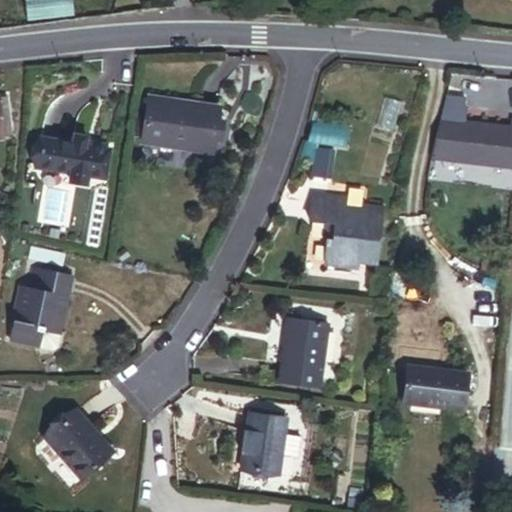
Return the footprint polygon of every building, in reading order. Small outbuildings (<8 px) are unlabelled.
[(23,0),(26,22),(71,17),(69,0),(23,0)] [(217,0),(213,15),(229,15),(233,0),(217,0)] [(205,157),(207,143),(210,124),(212,111),(141,100),(134,147),(205,157)] [(511,173),(511,133),(487,130),(471,128),(473,113),(452,111),(440,165),(511,173)] [(397,122),(379,117),(371,146),(388,151),(397,122)] [(213,144),(216,125),(210,124),(207,143),(213,144)] [(487,130),(511,133),(511,127),(488,124),(487,130)] [(81,183),(98,186),(102,158),(97,157),(98,152),(77,150),(78,144),(66,142),(65,152),(32,146),(28,176),(64,182),(63,189),(80,191),(81,183)] [(335,152),(302,148),(301,161),(316,163),(329,165),(333,166),(335,152)] [(329,165),(316,163),(314,175),(327,177),(329,165)] [(347,278),(363,280),(371,223),(354,221),(353,227),(334,224),(336,213),(301,208),(297,236),(312,237),(323,239),(321,257),(315,256),(311,281),(346,285),(347,278)] [(315,256),(321,257),(323,239),(312,237),(310,255),(315,256)] [(57,319),(59,320),(67,282),(29,274),(25,294),(19,293),(15,310),(12,309),(4,347),(29,353),(32,337),(52,341),(57,319)] [(381,287),(366,286),(364,303),(379,305),(381,287)] [(277,344),(284,345),(285,329),(279,328),(277,344)] [(272,392),(311,396),(318,333),(285,329),(284,345),(277,344),(272,392)] [(52,341),(32,337),(29,353),(46,356),(50,353),(52,341)] [(398,418),(458,424),(463,381),(402,375),(398,418)] [(76,412),(44,441),(81,483),(110,458),(91,436),(94,433),(76,412)] [(282,460),(285,440),(287,426),(252,421),(245,477),(280,481),(282,460)] [(282,460),(301,463),(303,442),(285,440),(282,460)]
